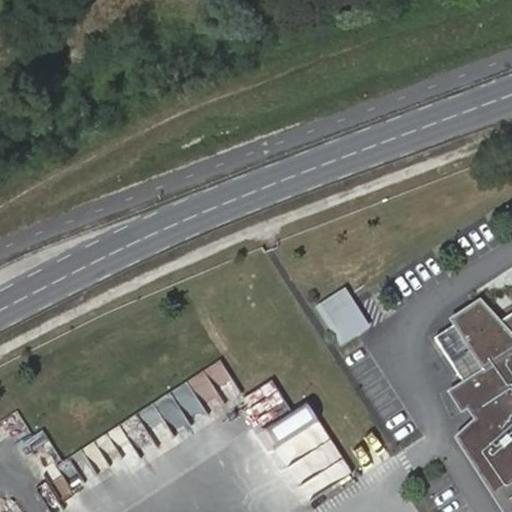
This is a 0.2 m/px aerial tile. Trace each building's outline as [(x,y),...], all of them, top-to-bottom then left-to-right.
[(345,289),(316,302),(335,345),(364,332),(345,289)] [(511,313),(485,332),(481,334),(470,317),(446,333),(474,376),(445,395),(466,427),(452,438),(500,511),(511,511),(511,360),(506,354),(511,349),(511,313)] [(151,404),(175,437),(238,391),(214,358),(151,404)] [(270,381),(238,398),(297,506),(348,478),(308,404),(288,415),(270,381)] [(46,436),(29,441),(37,468),(54,463),(46,436)]
